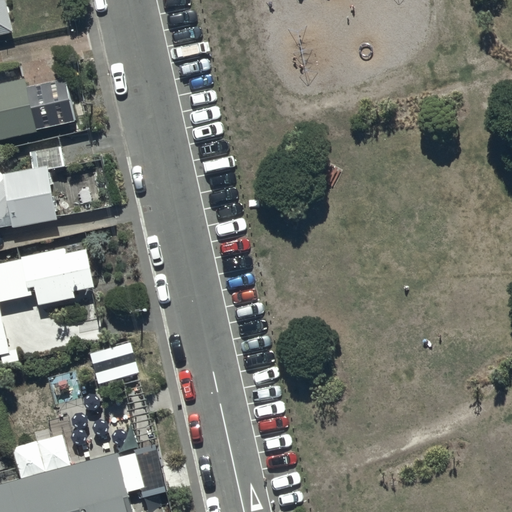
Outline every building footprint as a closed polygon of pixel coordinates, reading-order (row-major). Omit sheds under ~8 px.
[(5,0),(0,0),(0,33),(12,31),(5,0)] [(0,139),(77,120),(67,78),(25,88),(23,79),(0,84),(0,139)] [(34,168),(4,174),(5,180),(0,184),(0,229),(12,227),(13,229),(58,220),(48,170),(64,167),(60,147),(31,153),(34,168)] [(0,354),(10,352),(0,307),(0,303),(37,295),(39,304),(72,297),(71,292),(96,287),(86,247),(66,252),(65,249),(0,263),(0,354)] [(133,511),(117,445),(0,474),(0,511),(133,511)]
